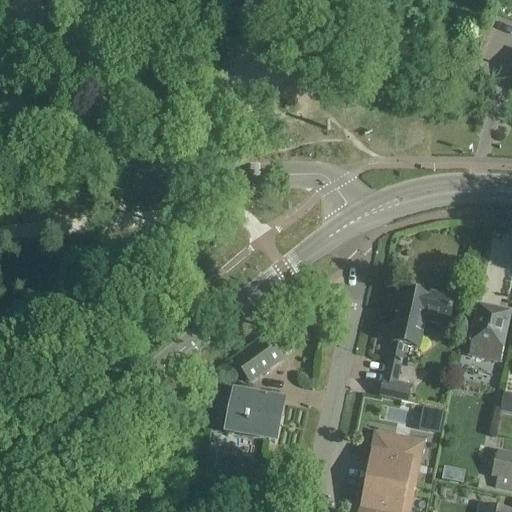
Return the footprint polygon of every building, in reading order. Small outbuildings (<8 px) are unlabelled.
[(404,349),(418,352),(425,324),(447,329),(450,317),(452,317),(456,300),(430,293),(428,301),(402,294),(390,345),(391,345),(387,363),(400,366),(404,349)] [(468,358),(499,365),(509,318),(478,311),(475,327),(472,326),(468,344),(471,344),(468,358)] [(268,341),(236,363),(250,383),(281,360),(268,341)] [(383,381),(379,399),(408,406),(412,388),(401,385),(383,381)] [(511,396),(505,395),(501,415),(511,417),(511,396)] [(283,407),(236,398),(228,436),(275,446),(283,407)] [(365,483),(413,492),(417,473),(413,472),(419,443),(374,434),(365,483)] [(511,456),(496,453),(490,479),(496,480),(494,489),(511,493),(511,456)] [(409,511),(413,492),(365,483),(358,511),(405,511),(409,511)]
